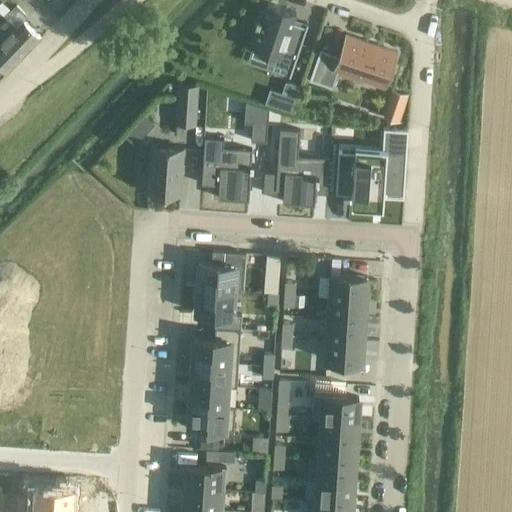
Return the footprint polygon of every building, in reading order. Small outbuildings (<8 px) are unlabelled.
[(260,8),(252,32),(258,34),(253,48),(281,57),(279,63),(293,68),(307,27),(293,22),(297,12),(268,2),(265,10),(260,8)] [(0,67),(6,73),(40,37),(24,21),(27,17),(16,5),(4,16),(8,19),(0,26),(0,67)] [(320,48),(309,79),(333,88),(339,72),(385,88),(398,49),(345,31),(337,54),(320,48)] [(178,83),(176,123),(196,125),(198,85),(178,83)] [(246,100),(244,122),(253,123),(252,140),(267,142),(269,108),(246,100)] [(390,107),(386,117),(399,121),(402,111),(390,107)] [(280,128),(275,190),(283,190),(283,202),(315,205),(316,193),(328,194),(331,157),(299,154),(301,129),(280,128)] [(339,152),(337,193),(353,194),(352,206),(383,208),(383,196),(404,197),(408,130),(385,129),(384,149),(356,147),(355,153),(339,152)] [(205,137),(202,183),(219,184),(218,197),(249,199),(251,170),(253,170),(254,164),(252,164),(253,148),(224,146),(225,138),(205,137)] [(151,145),(148,193),(182,195),(184,147),(151,145)] [(200,262),(198,288),(234,291),(243,291),(246,252),(213,250),(212,263),(211,263),(203,262),(200,262)] [(333,258),(332,272),(342,273),(342,259),(333,258)] [(329,272),(327,294),(369,297),(371,275),(342,273),(332,272),(329,272)] [(286,282),(285,294),(295,294),(296,282),(286,282)] [(198,288),(197,312),(217,313),(216,326),(241,328),(242,315),(232,315),(234,291),(198,288)] [(268,291),(268,304),(278,304),(279,292),(278,292),(268,291)] [(285,294),(284,306),(294,306),(295,294),(285,294)] [(327,294),(326,317),(368,320),(369,297),(327,294)] [(326,317),(324,339),(366,342),(368,320),(326,317)] [(250,320),(249,329),(257,329),(265,330),(266,322),(250,320)] [(283,322),(282,334),(292,335),(293,323),(283,322)] [(195,337),(193,360),(239,363),(240,345),(241,328),(216,326),(215,339),(195,337)] [(282,334),(282,346),(292,347),(292,335),(282,334)] [(324,339),(322,362),(365,365),(366,342),(324,339)] [(264,353),(264,365),(274,365),(275,353),(264,353)] [(193,360),(192,384),(227,386),(237,387),(239,363),(193,360)] [(264,365),(263,377),(273,377),(274,365),(264,365)] [(192,384),(190,403),(226,405),(227,386),(192,384)] [(341,384),(340,396),(352,397),(353,385),(341,384)] [(260,387),(259,398),(272,399),(273,388),(260,387)] [(314,394),(313,417),(358,420),(359,397),(352,397),(340,396),(314,394)] [(259,398),(258,409),(271,410),(272,402),(272,399),(259,398)] [(278,402),(277,414),(288,415),(289,403),(278,402)] [(190,403),(189,426),(234,429),(235,418),(236,406),(226,405),(190,403)] [(277,416),(276,430),(288,431),(289,417),(289,415),(288,415),(277,414),(277,416)] [(313,417),(322,418),(321,437),(357,440),(358,420),(313,417)] [(310,458),(355,461),(357,440),(321,437),(319,458),(310,458)] [(275,444),(274,456),(284,456),(285,444),(275,444)] [(274,456),(274,468),(284,468),(284,456),(274,456)] [(310,458),(309,479),(354,482),(355,461),(310,458)] [(186,464),(185,486),(220,489),(225,489),(227,467),(186,464)] [(256,478),(255,491),(266,492),(267,479),(256,478)] [(307,499),(352,502),(354,482),(309,479),(308,479),(318,480),(317,499),(307,499)] [(36,486),(35,507),(72,510),(73,488),(69,488),(69,485),(58,485),(58,487),(36,486)] [(273,485),(272,497),(282,497),(282,485),(273,485)] [(185,486),(184,507),(219,509),(220,489),(185,486)] [(253,491),(252,499),(265,500),(266,492),(255,491),(253,491)] [(272,497),(271,509),(281,509),(282,497),(272,497)] [(307,499),(306,511),(351,511),(352,502),(307,499)]
